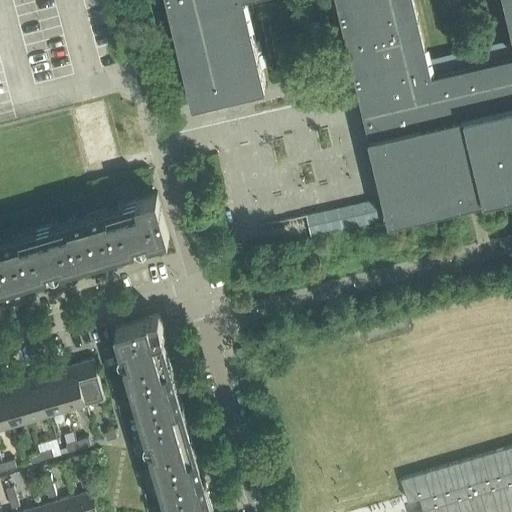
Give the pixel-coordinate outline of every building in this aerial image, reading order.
[(511,0),(169,0),(193,102),(201,100),(267,84),(246,0),(337,0),(354,68),(364,111),(365,116),(368,128),(385,199),(390,219),(476,199),(511,190),(511,0)] [(158,191),(0,237),(0,282),(170,233),(158,191)] [(164,334),(165,333),(159,313),(116,326),(170,511),(210,511),(205,492),(210,490),(204,470),(199,471),(188,437),(194,435),(189,419),(184,420),(174,386),(179,385),(173,364),(168,365),(162,348),(167,346),(164,334)] [(113,345),(102,348),(105,357),(116,354),(113,345)] [(95,357),(76,362),(87,399),(99,395),(101,400),(105,399),(106,399),(107,399),(95,357)] [(74,408),(73,403),(87,399),(76,362),(57,368),(70,409),(74,408)] [(57,368),(39,373),(49,410),(63,406),(64,411),(70,409),(57,368)] [(39,373),(20,379),(32,420),(37,419),(36,414),(49,410),(39,373)] [(20,379),(1,384),(12,421),(26,417),(27,422),(32,420),(20,379)] [(1,384),(0,384),(0,424),(12,421),(1,384)] [(116,428),(106,431),(108,439),(118,436),(116,428)] [(89,436),(78,439),(80,447),(91,443),(89,436)] [(78,439),(66,442),(69,450),(80,447),(78,439)] [(511,511),(511,445),(401,476),(408,499),(419,496),(423,508),(411,511),(497,511),(511,508),(511,511)] [(52,447),(41,450),(43,458),(55,454),(52,447)] [(41,450),(30,453),(32,461),(43,458),(41,450)] [(15,458),(4,461),(6,469),(17,465),(15,458)] [(44,476),(47,486),(54,483),(52,473),(44,476)] [(88,473),(80,475),(83,485),(91,483),(88,473)] [(54,483),(47,486),(49,495),(57,493),(54,483)] [(7,487),(10,496),(18,494),(15,484),(7,487)] [(99,511),(93,489),(74,494),(79,511),(99,511)] [(18,494),(10,496),(13,506),(20,504),(18,494)] [(79,511),(74,494),(56,500),(59,511),(79,511)] [(59,511),(56,500),(37,505),(38,511),(59,511)]
